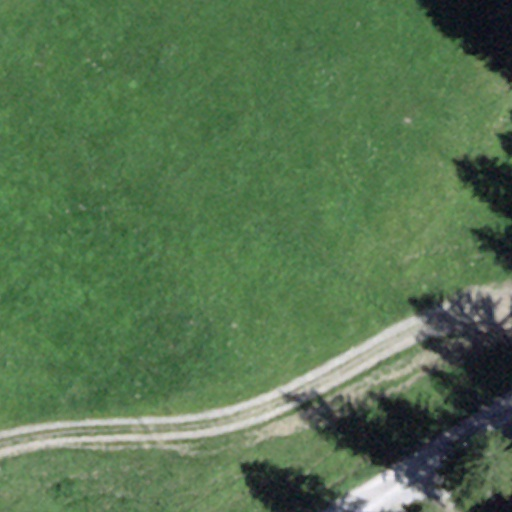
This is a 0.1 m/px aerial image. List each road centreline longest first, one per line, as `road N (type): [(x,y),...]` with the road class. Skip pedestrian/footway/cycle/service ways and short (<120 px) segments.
road 1 (track): [(0,444),(48,432),(236,418),(439,322),(511,313)]
road 2 (unclassified): [(511,417),(362,511)]
